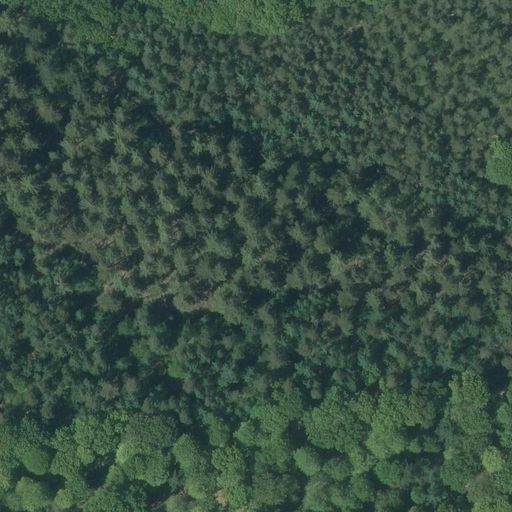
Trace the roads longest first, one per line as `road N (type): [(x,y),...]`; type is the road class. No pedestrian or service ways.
road 1 (track): [(0,453),(511,406)]
road 2 (track): [(293,0),(255,8),(75,0)]
